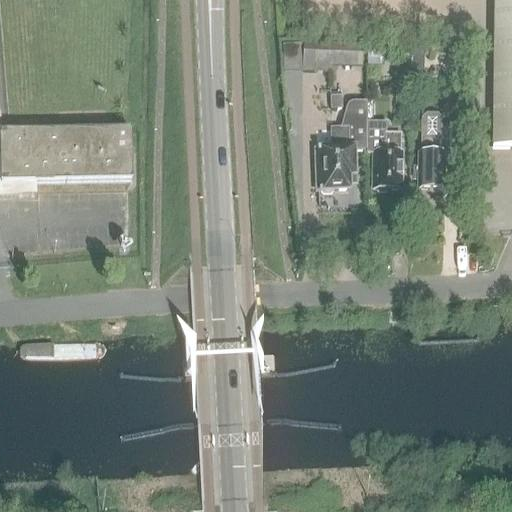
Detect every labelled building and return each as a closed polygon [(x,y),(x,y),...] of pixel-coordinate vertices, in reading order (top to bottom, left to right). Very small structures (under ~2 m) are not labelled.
[(511,0),(493,0),(492,150),(511,150),(511,0)] [(330,67),(362,67),(363,45),(302,44),(302,66),(304,66),(304,73),(330,74),(330,67)] [(452,53),(451,61),(455,66),(463,66),(464,54),(452,53)] [(366,56),(366,65),(378,65),(378,56),(366,56)] [(330,100),(331,112),(341,111),(341,100),(330,100)] [(346,110),(346,112),(340,130),(329,131),(330,150),(317,151),(318,155),(312,156),(313,192),(348,191),(347,177),(353,177),(352,152),(367,152),(367,106),(353,105),(351,106),(350,106),(348,107),(347,109),(346,110)] [(424,142),(423,156),(418,156),(417,192),(444,192),(444,163),(464,163),(465,127),(440,126),(440,143),(424,142)] [(130,133),(0,135),(0,165),(0,187),(131,184),(130,133)] [(399,137),(384,136),(368,136),(368,154),(375,154),(374,191),(399,192),(399,154),(399,137)]
